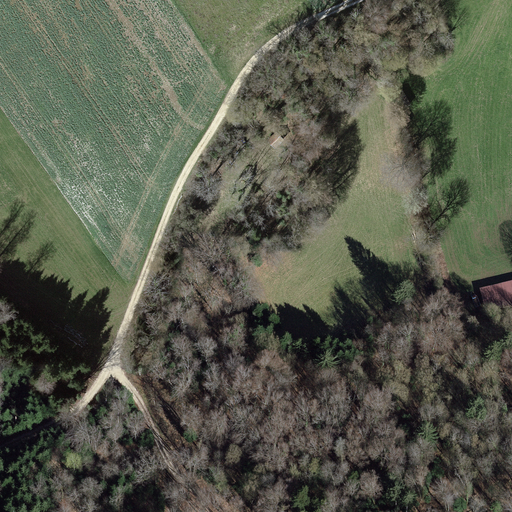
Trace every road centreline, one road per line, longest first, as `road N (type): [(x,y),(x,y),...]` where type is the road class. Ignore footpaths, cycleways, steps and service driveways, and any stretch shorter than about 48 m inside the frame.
road 1 (track): [(0,447),(58,420),(111,363),(177,187),(239,79),(276,39),(355,0)]
road 2 (track): [(111,363),(179,478),(222,511)]
